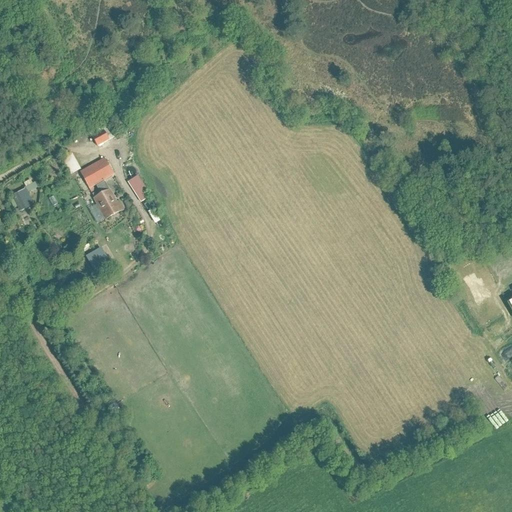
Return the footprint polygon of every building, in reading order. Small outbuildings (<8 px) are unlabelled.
[(107,121),(89,132),(98,148),(116,137),(107,121)] [(82,170),(72,154),(62,159),(72,176),(82,170)] [(105,161),(81,174),(90,189),(95,186),(100,195),(93,199),(95,202),(101,212),(93,217),(97,224),(104,219),(105,220),(107,219),(121,211),(118,205),(116,206),(109,194),(102,182),(113,176),(105,161)] [(138,177),(128,183),(140,203),(147,199),(143,193),(146,190),(138,177)] [(57,191),(61,202),(89,193),(85,181),(57,191)] [(36,183),(26,188),(28,193),(38,188),(36,183)] [(28,193),(26,188),(11,196),(20,212),(34,205),(28,193)] [(57,204),(53,197),(48,200),(52,207),(57,204)] [(150,202),(144,206),(147,211),(153,207),(150,202)] [(328,238),(330,233),(322,229),(319,235),(328,238)]
